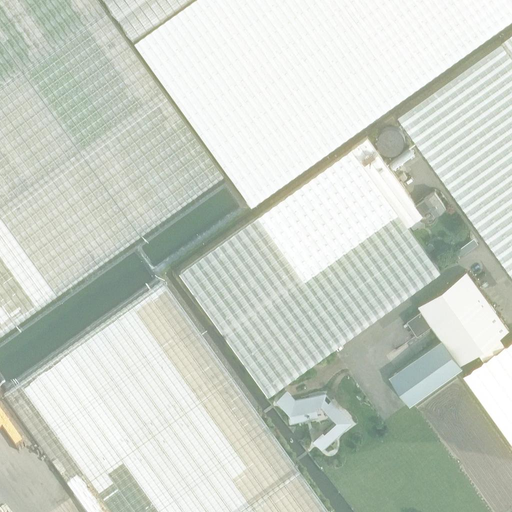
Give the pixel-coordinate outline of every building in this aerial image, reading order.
[(0,0),(0,314),(209,165),(204,159),(89,0),(0,0)] [(511,31),(399,112),(397,115),(448,186),(511,275),(511,31)] [(407,144),(406,140),(405,137),(403,135),(401,133),(399,132),(398,131),(394,131),(392,131),(389,131),(387,132),(385,134),(383,135),(381,138),(381,140),(380,143),(380,145),(381,148),(382,150),(383,152),(385,154),(387,156),(389,156),(392,157),(394,157),(398,156),(400,156),(402,153),(404,151),(406,149),(406,146),(407,144)] [(423,214),(421,211),(415,204),(367,137),(352,147),(407,225),(423,214)] [(189,265),(179,272),(224,335),(267,395),(439,271),(407,225),(352,147),(346,151),(333,161),(332,161),(316,173),(300,185),(283,197),(267,208),(251,220),(237,230),(221,242),(205,253),(189,265)] [(434,191),(415,204),(421,211),(429,205),(435,214),(445,206),(434,191)] [(431,243),(426,247),(429,251),(434,248),(431,243)] [(464,245),(455,251),(459,257),(469,251),(464,245)] [(441,338),(389,376),(409,404),(461,367),(459,364),(478,351),(482,358),(462,372),(511,444),(511,338),(505,344),(503,341),(499,336),(508,329),(497,314),(494,310),(480,290),(476,283),(469,274),(466,270),(417,305),(421,310),(431,324),(441,338)] [(327,511),(163,284),(5,397),(85,511),(327,511)] [(421,310),(407,320),(411,326),(418,334),(431,324),(421,310)] [(276,399),(287,411),(287,414),(289,413),(291,421),(316,416),(314,408),(319,406),(332,422),(312,439),(320,448),(349,423),(330,401),(327,404),(322,399),(324,394),(293,400),(285,391),(276,399)]
